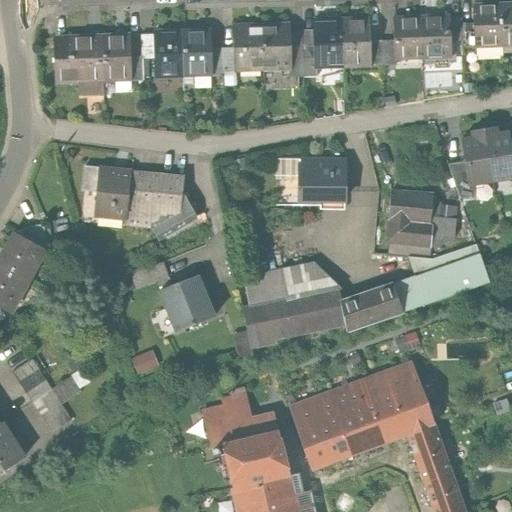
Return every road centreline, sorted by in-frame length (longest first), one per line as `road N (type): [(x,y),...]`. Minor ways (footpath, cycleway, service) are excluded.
road 1 (residential): [(24,127),(200,148),(511,99)]
road 2 (residential): [(14,0),(24,127)]
